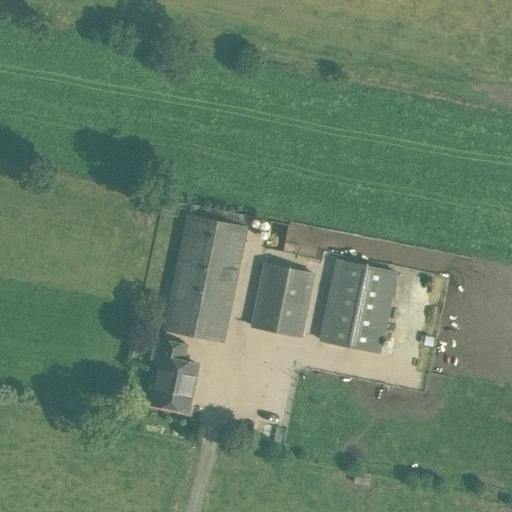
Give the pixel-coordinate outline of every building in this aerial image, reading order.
[(190,204),(164,328),(224,340),(247,227),(245,226),(247,215),(190,204)] [(335,257),(318,338),(380,351),(397,270),(335,257)] [(265,263),(253,325),(298,335),(311,272),(265,263)] [(144,314),(140,332),(157,336),(161,317),(144,314)] [(161,364),(153,403),(188,410),(198,363),(183,360),(186,344),(162,339),(157,364),(161,364)] [(354,484),(368,486),(370,476),(355,474),(354,484)]
